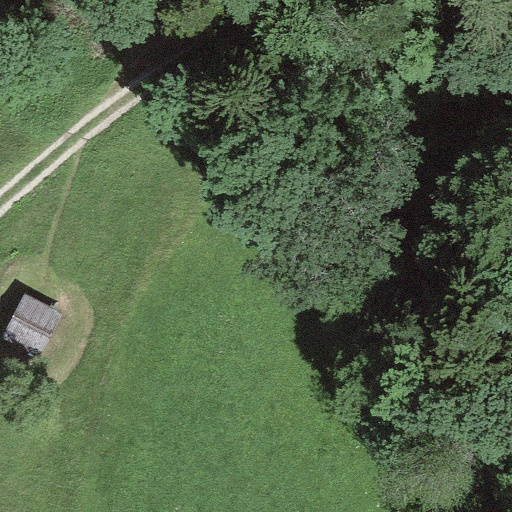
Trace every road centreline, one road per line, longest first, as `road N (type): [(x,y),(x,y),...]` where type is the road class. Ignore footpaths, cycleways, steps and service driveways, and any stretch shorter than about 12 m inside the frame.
road 1 (track): [(152,82),(0,225)]
road 2 (track): [(152,82),(290,0)]
